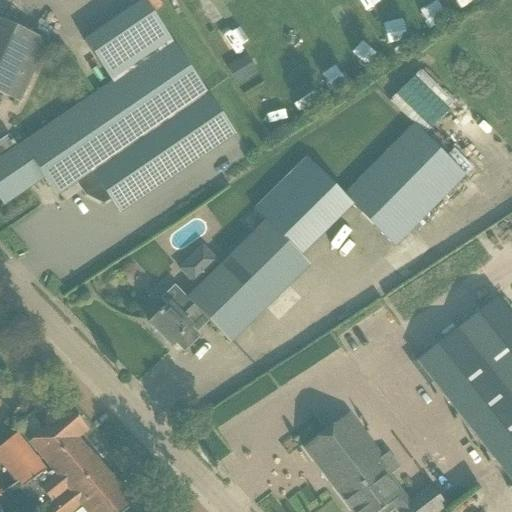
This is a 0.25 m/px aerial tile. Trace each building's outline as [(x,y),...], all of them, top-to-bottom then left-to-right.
[(142,0),(83,41),(111,83),(171,42),(142,0)] [(399,12),(383,14),(386,41),(403,39),(399,12)] [(0,20),(0,94),(18,103),(46,42),(0,20)] [(223,55),(247,39),(237,23),(212,38),(223,55)] [(358,38),(350,54),(368,63),(376,47),(358,38)] [(0,201),(3,206),(44,179),(56,196),(75,183),(91,172),(205,92),(172,43),(111,83),(17,148),(0,159),(0,201)] [(236,82),(256,73),(247,55),(227,64),(236,82)] [(403,88),(406,91),(406,90),(428,110),(427,111),(437,120),(453,102),(419,71),(403,88)] [(206,94),(91,173),(110,201),(119,215),(235,136),(206,94)] [(163,310),(148,324),(171,347),(174,344),(183,353),(200,337),(191,327),(202,316),(230,344),(244,330),(274,301),(264,291),(334,223),(350,207),(394,250),(467,175),(412,122),(375,160),(341,193),(332,184),(306,157),(252,210),(264,222),(186,299),(174,286),(160,299),(167,306),(163,310)] [(202,244),(177,268),(193,285),(219,261),(202,244)] [(420,353),(409,361),(418,372),(421,370),(511,484),(511,318),(496,298),(423,356),(420,353)] [(54,422),(28,443),(47,465),(77,439),(87,431),(69,409),(54,422)] [(348,416),(304,450),(351,511),(390,511),(394,509),(396,511),(433,511),(424,499),(415,506),(411,502),(406,506),(385,479),(398,469),(387,455),(381,459),(348,416)] [(0,511),(33,511),(35,511),(31,502),(25,488),(44,472),(45,471),(16,434),(0,446),(0,463),(16,484),(0,494),(0,511)] [(44,472),(25,488),(31,502),(41,497),(41,496),(45,493),(53,503),(52,504),(53,506),(45,511),(124,511),(135,504),(77,439),(47,465),(56,475),(51,480),(44,472)]
